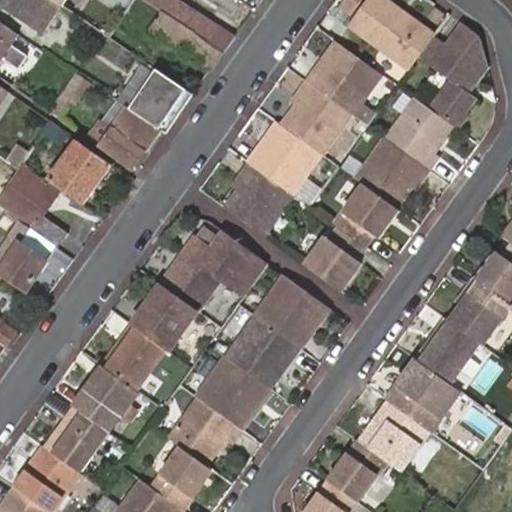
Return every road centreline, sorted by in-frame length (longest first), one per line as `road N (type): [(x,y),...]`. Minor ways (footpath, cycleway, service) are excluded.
road 1 (residential): [(0,416),(300,0)]
road 2 (residential): [(511,138),(263,484),(257,511)]
